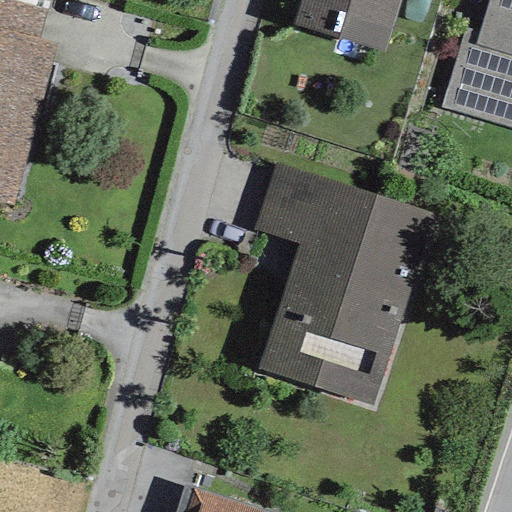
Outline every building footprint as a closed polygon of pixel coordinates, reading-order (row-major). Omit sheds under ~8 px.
[(0,0),(0,203),(14,207),(58,42),(42,37),(49,9),(11,0),(0,0)] [(300,0),(293,25),(384,53),(399,0),(300,0)] [(464,30),(441,108),(511,129),(511,0),(487,0),(477,34),(464,30)] [(255,229),(300,244),(322,179),(276,164),(255,229)] [(434,216),(322,179),(300,244),(259,367),(370,404),(434,216)] [(260,511),(192,489),(184,511),(260,511)]
